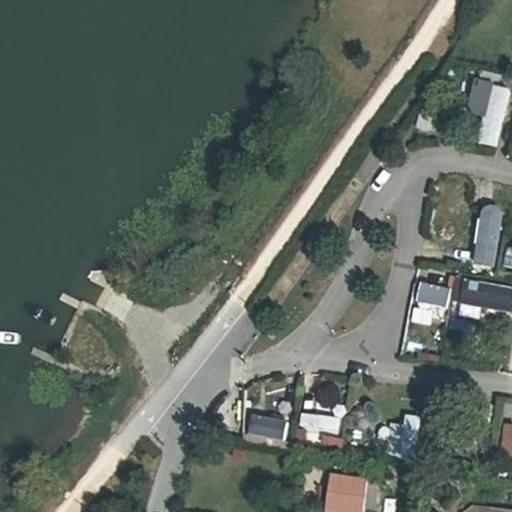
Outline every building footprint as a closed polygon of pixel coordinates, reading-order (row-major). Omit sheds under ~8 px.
[(511,120),(511,115),(511,98),(480,93),(476,113),(511,120)] [(432,236),(457,233),(453,204),(429,207),(432,236)] [(478,258),(496,262),(505,212),(488,209),(478,258)] [(422,312),(453,318),(447,348),(480,355),(488,314),(463,309),(469,279),(453,276),(450,291),(427,287),(422,312)] [(302,415),(301,428),(339,432),(340,420),(302,415)] [(253,417),(250,437),(284,443),(288,424),(253,417)] [(424,421),(395,419),(392,459),(421,461),(424,421)] [(500,458),(511,459),(511,426),(504,426),(500,458)] [(325,511),(364,511),(368,485),(368,481),(331,476),(325,511)] [(368,485),(364,511),(381,511),(385,487),(368,485)]
